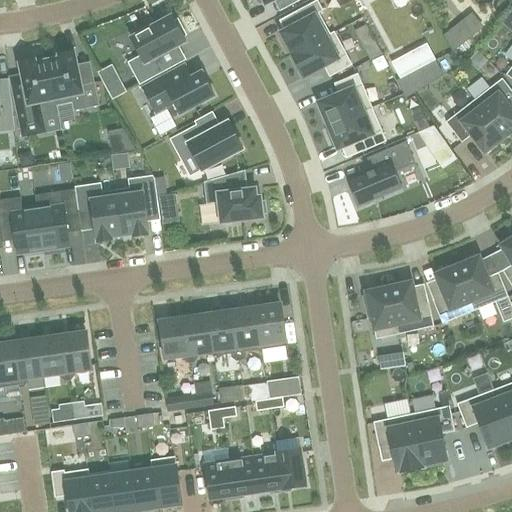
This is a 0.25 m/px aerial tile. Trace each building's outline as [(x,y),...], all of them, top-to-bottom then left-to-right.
[(281,34),(283,38),(280,40),(287,53),(290,52),(293,56),(331,36),(331,35),(320,14),(324,12),(318,1),(295,13),(301,24),(281,34)] [(174,22),(171,17),(131,39),(140,57),(130,62),(143,87),(168,74),(159,57),(186,43),(183,38),(186,36),(178,20),(174,22)] [(293,56),(304,78),(324,68),(330,78),(352,66),(335,33),(331,35),(331,36),(293,56)] [(400,79),(435,61),(427,44),(391,63),(400,79)] [(382,55),(377,45),(365,51),(370,61),(382,55)] [(81,85),(74,53),(58,56),(59,59),(47,61),(57,107),(72,103),(74,112),(99,107),(94,82),(81,85)] [(57,107),(47,61),(36,64),(35,61),(19,65),(22,76),(10,78),(23,138),(46,133),(43,119),(58,115),(57,107)] [(202,74),(191,79),(185,67),(143,89),(156,114),(166,108),(172,119),(214,97),(202,74)] [(358,75),(334,85),(339,96),(319,104),(328,127),(372,109),(358,75)] [(511,112),(508,107),(511,104),(511,92),(502,80),(474,101),(503,139),(511,132),(511,112)] [(216,105),(240,101),(238,87),(214,90),(216,105)] [(0,126),(14,125),(11,99),(0,100),(0,126)] [(471,136),(484,153),(503,139),(474,101),(446,123),(461,143),(471,136)] [(372,109),(328,127),(330,132),(327,133),(333,147),(336,146),(338,150),(358,142),(362,152),(386,143),(372,109)] [(196,126),(169,140),(181,162),(193,155),(202,171),(242,150),(228,124),(202,137),(196,126)] [(418,134),(430,152),(445,142),(435,128),(418,134)] [(349,181),(356,204),(385,193),(378,172),(387,169),(383,156),(363,162),(368,175),(349,181)] [(228,191),(226,174),(203,181),(206,204),(218,202),(221,222),(262,216),(262,212),(266,211),(264,199),(260,200),(259,195),(255,196),(254,187),(228,191)] [(129,189),(116,191),(122,237),(132,236),(133,238),(148,236),(144,203),(158,202),(155,181),(153,177),(128,180),(129,189)] [(155,181),(156,192),(165,191),(163,179),(155,180),(155,181)] [(75,188),(75,190),(78,213),(93,211),(97,243),(112,241),(112,239),(122,237),(116,191),(102,193),(101,184),(75,188)] [(79,216),(78,213),(75,190),(35,196),(43,251),(69,247),(65,218),(79,216)] [(199,191),(176,192),(178,239),(202,238),(201,205),(200,205),(199,191)] [(160,211),(176,209),(174,196),(158,198),(160,211)] [(36,205),(22,207),(21,198),(0,200),(0,226),(13,225),(18,255),(43,251),(36,205)] [(511,238),(511,237),(501,243),(503,246),(501,247),(511,264),(511,266),(503,272),(511,286),(511,238)] [(457,267),(475,311),(508,298),(499,274),(487,279),(479,258),(477,259),(476,256),(465,260),(467,264),(457,267)] [(448,271),(447,268),(436,272),(437,276),(435,276),(444,297),(433,301),(442,325),(475,311),(457,267),(448,271)] [(389,289),(399,335),(435,327),(429,303),(417,305),(412,284),(389,289)] [(399,335),(389,289),(366,294),(367,297),(363,298),(365,309),(369,308),(376,340),(399,335)] [(256,309),(262,351),(286,347),(280,306),(256,309)] [(232,313),(239,362),(242,361),(245,356),(245,353),(262,351),(256,309),(232,313)] [(208,316),(214,353),(213,353),(214,358),(231,355),(232,358),(237,362),(239,362),(232,313),(208,316)] [(197,355),(213,353),(214,353),(208,316),(185,319),(191,364),(193,363),(197,359),(197,355)] [(191,364),(185,319),(160,323),(166,360),(183,357),(184,360),(188,364),(191,364)] [(86,334),(62,337),(68,381),(70,381),(74,376),(74,373),(92,371),(86,334)] [(66,382),(68,381),(62,337),(38,341),(43,377),(60,375),(61,378),(66,382)] [(26,380),(43,377),(38,341),(14,344),(20,388),(23,388),(27,383),(26,380)] [(14,344),(0,345),(0,388),(19,386),(19,388),(20,388),(14,344)] [(379,357),(381,371),(405,367),(403,354),(379,357)] [(269,400),(302,395),(299,379),(267,383),(269,400)] [(245,400),(251,399),(252,402),(269,400),(267,384),(243,388),(245,400)] [(511,384),(494,391),(511,438),(511,384)] [(245,400),(243,388),(243,386),(219,390),(221,404),(245,400)] [(511,440),(511,438),(494,391),(457,405),(466,429),(479,424),(488,449),(511,440)] [(212,394),(196,396),(197,408),(213,406),(212,394)] [(196,396),(166,401),(168,412),(197,408),(196,396)] [(271,409),(284,407),(282,398),(269,400),(271,409)] [(265,401),(256,402),(257,412),(271,409),(269,400),(265,401)] [(72,409),(74,421),(103,417),(101,405),(72,409)] [(448,461),(442,435),(455,432),(450,407),(411,415),(422,467),(423,467),(427,466),(427,469),(443,466),(442,463),(448,461)] [(222,410),(223,419),(237,417),(235,408),(222,410)] [(74,421),(72,409),(52,412),(54,424),(74,421)] [(222,410),(209,412),(211,430),(224,428),(223,419),(222,410)] [(148,415),(145,416),(147,428),(155,427),(153,415),(148,415)] [(391,446),(394,460),(396,472),(400,471),(401,474),(423,469),(423,467),(422,467),(411,415),(373,423),(379,449),(391,446)] [(145,416),(137,417),(139,429),(147,428),(145,416)] [(0,436),(26,433),(24,418),(5,421),(4,419),(0,419),(0,436)] [(124,419),(112,421),(113,429),(125,427),(124,419)] [(89,424),(81,425),(83,437),(91,436),(89,424)] [(81,425),(73,426),(75,438),(83,437),(81,425)] [(307,488),(301,451),(276,454),(281,491),(282,491),(307,488)] [(281,491),(276,454),(252,458),(258,494),(281,491)] [(258,494),(252,458),(229,461),(234,498),(258,494)] [(205,465),(210,501),(234,498),(229,461),(205,465)] [(176,465),(152,468),(153,478),(154,478),(158,508),(182,505),(176,465)] [(65,471),(51,473),(55,499),(67,497),(69,511),(93,511),(89,482),(90,482),(88,470),(65,474),(65,471)] [(153,478),(133,481),(137,511),(158,508),(154,478),(153,478)] [(90,482),(89,482),(93,511),(115,511),(111,484),(112,484),(112,479),(90,482)] [(112,484),(111,484),(115,511),(133,511),(137,511),(133,481),(112,484)]
